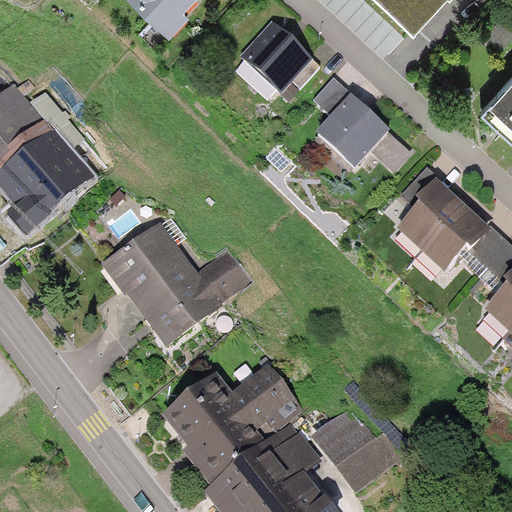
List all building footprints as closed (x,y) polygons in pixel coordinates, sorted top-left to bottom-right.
[(136,0),(170,33),(202,0),(136,0)] [(429,0),(397,0),(415,16),(429,0)] [(511,45),(511,25),(501,15),(486,31),(507,50),(511,45)] [(313,59),(272,22),(240,57),(281,94),(293,81),(313,59)] [(313,59),(293,81),(301,89),(321,67),(313,59)] [(511,69),(490,94),(491,95),(482,105),(511,132),(511,69)] [(330,117),(351,94),(334,79),(313,102),(330,117)] [(45,122),(14,84),(0,95),(0,165),(13,155),(9,151),(45,122)] [(390,131),(351,94),(330,117),(316,132),(355,169),(371,151),(389,133),(390,131)] [(412,154),(389,133),(371,151),(394,173),(412,154)] [(422,253),(466,206),(436,178),(416,199),(420,202),(396,228),(422,253)] [(466,206),(422,253),(444,272),(468,246),(472,250),(491,229),(490,228),(466,206)] [(198,273),(161,222),(102,265),(125,297),(128,295),(167,348),(224,307),(222,305),(252,283),(229,251),(198,273)] [(511,246),(491,226),(490,228),(491,229),(472,250),(470,252),(503,281),(504,280),(511,271),(511,246)] [(509,333),(511,330),(511,271),(504,280),(508,284),(484,309),(509,333)] [(183,451),(211,487),(292,424),(306,414),(268,365),(233,393),(217,373),(162,416),(188,448),(183,451)] [(352,407),(312,438),(356,494),(406,454),(386,430),(376,438),(352,407)] [(336,511),(306,474),(323,462),(292,424),(211,487),(203,493),(218,511),(336,511)]
